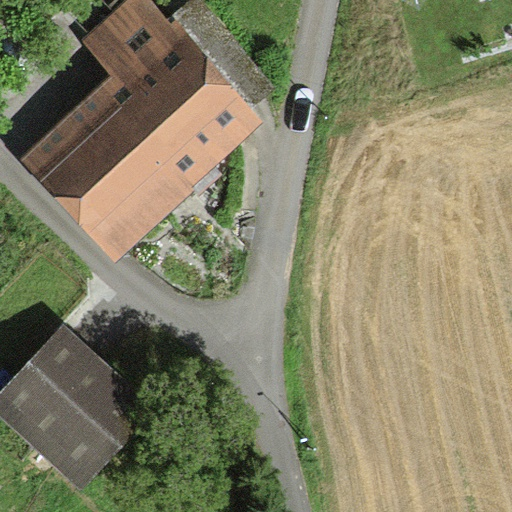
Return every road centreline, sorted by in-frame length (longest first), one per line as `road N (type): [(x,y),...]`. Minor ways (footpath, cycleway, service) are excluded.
road 1 (residential): [(258,372),(311,0)]
road 2 (residential): [(0,157),(64,231),(258,372)]
road 3 (residential): [(258,372),(290,511)]
